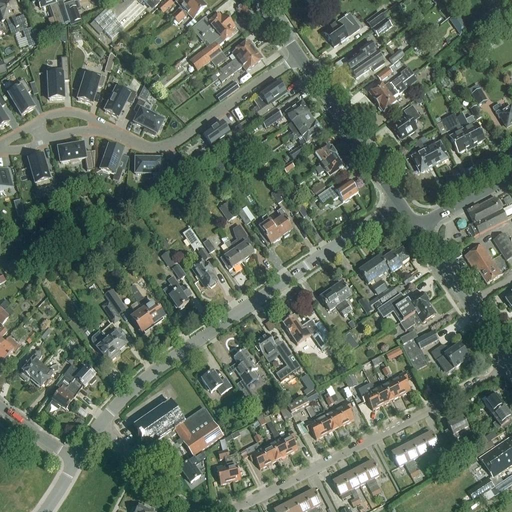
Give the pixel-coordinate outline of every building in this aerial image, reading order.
[(31,0),(33,4),(37,3),(40,10),(49,7),(56,27),(69,23),(63,4),(57,6),(55,0),(31,0)] [(93,21),(113,41),(148,8),(140,0),(134,0),(116,18),(107,8),(93,21)] [(140,0),(148,8),(152,12),(160,4),(159,3),(162,0),(140,0)] [(174,6),(169,0),(158,10),(163,16),(174,6)] [(174,21),(196,0),(179,0),(176,3),(181,8),(171,18),(174,21)] [(206,8),(198,0),(196,0),(174,21),(178,25),(188,15),(193,20),(206,8)] [(446,0),(444,0),(439,4),(443,9),(450,4),(446,0)] [(17,10),(13,1),(7,4),(5,3),(2,4),(1,6),(0,6),(0,19),(1,23),(6,21),(12,36),(26,31),(18,9),(17,10)] [(81,19),(76,7),(70,9),(69,9),(73,22),(81,19)] [(390,16),(386,11),(381,15),(379,13),(366,23),(371,30),(390,16)] [(204,44),(206,42),(229,22),(224,16),(221,19),(218,16),(203,28),(199,24),(192,30),(204,44)] [(330,30),(324,35),(334,49),(340,44),(341,46),(349,40),(348,39),(360,30),(350,16),(338,25),(337,23),(329,28),(330,30)] [(457,16),(450,22),(460,36),(468,31),(457,16)] [(390,17),(373,31),(379,38),(395,24),(390,17)] [(193,21),(186,28),(190,31),(197,24),(193,21)] [(211,62),(222,54),(217,48),(234,34),(231,31),(234,28),(229,22),(206,42),(210,47),(189,63),(197,72),(206,65),(211,62)] [(23,32),(27,45),(33,43),(34,46),(36,45),(31,30),(23,32)] [(228,65),(231,68),(232,67),(233,69),(255,52),(248,42),(232,54),(236,59),(228,65)] [(350,72),(379,53),(374,46),(372,42),(359,50),(362,53),(345,65),(350,72)] [(468,49),(467,50),(471,55),(479,49),(475,43),(468,48),(468,49)] [(400,50),(388,59),(392,64),(393,65),(405,56),(400,50)] [(246,72),(262,61),(255,52),(233,69),(232,67),(231,68),(228,65),(224,68),(220,71),(223,76),(219,79),(222,84),(243,68),(246,72)] [(374,71),(386,63),(385,62),(379,53),(350,72),(356,80),(372,69),(374,71)] [(211,62),(215,68),(226,60),(222,54),(211,62)] [(62,71),(48,72),(49,102),(64,101),(63,83),(69,83),(68,59),(61,60),(62,71)] [(415,75),(409,68),(401,74),(403,76),(385,89),(382,85),(369,95),(376,104),(415,75)] [(389,68),(378,77),(381,82),(393,73),(389,68)] [(219,79),(223,76),(220,71),(210,79),(214,83),(219,79)] [(87,73),(78,101),(92,106),(97,89),(103,90),(107,79),(87,73)] [(415,75),(376,104),(383,114),(389,109),(392,113),(400,108),(394,100),(419,81),(415,75)] [(157,77),(147,86),(150,89),(160,80),(157,77)] [(24,81),(6,92),(22,118),(34,110),(26,96),(31,93),(24,81)] [(235,83),(222,92),(226,98),(239,89),(235,83)] [(260,121),(275,110),(271,105),(286,94),(278,84),(260,97),(267,106),(256,115),(260,121)] [(184,85),(172,93),(179,105),(191,97),(184,85)] [(118,86),(105,113),(118,120),(126,104),(131,106),(137,95),(118,86)] [(144,89),(139,98),(147,102),(150,95),(144,89)] [(166,89),(161,93),(165,98),(170,94),(166,89)] [(487,102),(481,89),(471,95),(478,107),(487,102)] [(0,129),(9,124),(0,110),(0,109),(5,106),(0,98),(0,129)] [(139,102),(134,113),(139,115),(134,125),(148,132),(147,134),(154,137),(155,135),(157,136),(164,123),(142,112),(145,105),(139,102)] [(296,104),(289,108),(290,110),(285,114),(286,116),(293,125),(308,114),(309,114),(301,103),(297,106),(296,104)] [(501,119),(506,128),(511,124),(511,109),(511,108),(504,112),(499,105),(493,109),(499,119),(501,119)] [(420,118),(419,117),(417,114),(413,107),(404,113),(407,118),(404,120),(403,122),(393,129),(397,135),(396,137),(400,142),(407,137),(410,137),(417,132),(412,124),(420,118)] [(483,118),(477,107),(471,110),(476,121),(483,118)] [(276,109),(260,121),(266,130),(283,118),(276,109)] [(314,124),(308,114),(293,125),(288,128),(292,134),(287,137),(290,141),(314,124)] [(472,117),(466,121),(463,115),(456,119),(471,147),(484,140),(472,117)] [(454,130),(457,136),(450,140),(457,154),(471,147),(456,119),(455,117),(442,124),(447,133),(454,130)] [(240,126),(244,132),(250,128),(246,122),(240,126)] [(315,123),(314,124),(290,141),(292,144),(301,137),(303,140),(299,143),(302,148),(322,133),(315,123)] [(229,142),(244,132),(240,126),(229,134),(222,124),(204,137),(211,147),(226,137),(229,142)] [(250,138),(244,142),(252,152),(257,148),(250,138)] [(431,148),(428,143),(423,146),(434,168),(446,162),(448,161),(440,147),(430,152),(428,149),(431,148)] [(257,148),(252,152),(258,161),(268,153),(262,145),(257,148)] [(321,166),(335,156),(336,156),(331,149),(331,150),(327,145),(307,159),(310,164),(317,160),(321,166)] [(91,153),(84,154),(83,146),(58,150),(61,165),(85,161),(87,172),(94,171),(94,169),(91,153)] [(421,175),(434,168),(423,146),(419,148),(421,153),(423,152),(425,155),(414,160),(421,175)] [(123,153),(109,148),(106,156),(104,155),(101,163),(103,164),(101,172),(114,177),(113,181),(118,183),(123,172),(117,170),(123,153)] [(298,149),(288,156),(292,162),(302,155),(298,150),(298,149)] [(330,178),(344,168),(335,156),(321,166),(312,172),(316,177),(325,171),(330,178)] [(56,184),(53,173),(48,175),(43,157),(29,161),(37,190),(56,184)] [(220,157),(208,166),(214,174),(226,166),(220,157)] [(183,159),(178,163),(184,172),(189,169),(183,159)] [(136,161),(135,176),(161,176),(161,161),(136,161)] [(292,164),(283,170),(287,175),(295,169),(292,164)] [(0,190),(12,188),(8,169),(0,170),(0,190)] [(343,203),(346,204),(349,202),(349,199),(358,193),(351,184),(350,181),(335,191),(333,187),(318,198),(323,205),(331,199),(333,202),(339,198),(343,203)] [(315,196),(325,188),(322,183),(311,190),(315,196)] [(283,202),(277,193),(272,197),(276,203),(278,205),(283,202)] [(479,210),(477,207),(467,212),(473,225),(468,228),(473,239),(479,236),(507,221),(497,201),(479,210)] [(226,212),(231,219),(235,215),(226,202),(218,208),(223,214),(226,212)] [(309,215),(302,205),(296,208),(304,219),(309,215)] [(284,240),(289,236),(288,234),(292,232),(288,225),(289,225),(288,223),(290,222),(286,216),(281,210),(277,213),(281,219),(273,225),(272,226),(281,239),(283,238),(284,240)] [(246,226),(251,223),(242,211),(237,214),(246,226)] [(270,245),(271,247),(281,239),(272,226),(273,225),(266,217),(262,220),(265,225),(256,231),(267,247),(270,245)] [(243,263),(244,262),(246,264),(249,262),(249,259),(254,256),(248,248),(251,246),(246,239),(248,238),(240,227),(233,231),(236,238),(237,241),(231,246),(243,263)] [(25,228),(20,231),(23,237),(29,233),(25,228)] [(182,235),(194,252),(196,250),(198,253),(198,254),(203,261),(199,263),(200,265),(193,270),(197,275),(196,276),(200,282),(201,281),(207,290),(210,288),(211,289),(214,287),(215,285),(217,283),(212,276),(214,275),(205,263),(210,259),(201,246),(190,230),(182,235)] [(17,233),(11,237),(15,242),(21,238),(17,233)] [(511,240),(509,242),(504,235),(493,242),(506,263),(511,258),(511,240)] [(215,251),(208,241),(203,245),(210,255),(215,251)] [(232,271),(243,263),(231,246),(229,243),(224,245),(231,255),(225,258),(225,257),(220,260),(229,273),(232,271)] [(482,246),(464,258),(474,273),(477,271),(487,286),(502,276),(482,246)] [(409,260),(410,259),(403,249),(393,255),(393,254),(382,261),(389,271),(391,275),(402,267),(401,266),(409,260)] [(177,264),(168,252),(160,258),(169,270),(177,264)] [(370,265),(379,278),(389,271),(382,261),(380,258),(370,265)] [(47,269),(43,264),(33,272),(42,282),(50,275),(46,270),(47,269)] [(376,285),(372,288),(378,297),(387,291),(379,278),(370,265),(359,272),(360,274),(359,275),(362,279),(363,278),(368,285),(374,281),(376,285)] [(185,278),(178,268),(172,271),(180,282),(185,278)] [(402,282),(398,285),(400,288),(406,287),(415,281),(411,275),(402,281),(402,282)] [(170,287),(163,292),(166,298),(169,298),(178,311),(188,304),(185,300),(191,295),(185,287),(181,289),(173,278),(167,282),(170,287)] [(332,291),(348,314),(353,311),(345,301),(351,297),(342,285),(332,291)] [(134,286),(129,290),(137,303),(155,328),(164,321),(162,319),(163,318),(165,317),(158,307),(156,303),(154,304),(153,304),(149,307),(144,299),(143,299),(134,286)] [(378,297),(378,298),(380,301),(382,304),(397,294),(393,287),(389,290),(387,291),(378,297)] [(108,304),(112,308),(117,317),(126,311),(112,290),(103,296),(108,304)] [(345,319),(349,316),(348,314),(332,291),(320,299),(321,301),(320,302),(323,306),(324,305),(329,312),(336,307),(339,311),(345,319)] [(430,305),(422,294),(408,304),(407,303),(402,295),(394,300),(379,310),(385,319),(394,312),(401,324),(429,306),(430,305)] [(378,298),(369,304),(371,307),(372,307),(380,301),(378,298)] [(367,315),(374,310),(372,307),(371,307),(369,304),(368,304),(365,299),(359,303),(367,315)] [(6,301),(0,307),(5,311),(7,308),(10,306),(6,301)] [(145,334),(155,328),(137,303),(131,308),(136,316),(134,318),(132,319),(142,334),(143,333),(142,333),(143,332),(145,334)] [(108,304),(102,308),(114,326),(121,321),(117,317),(112,308),(108,304)] [(417,329),(436,316),(429,306),(401,324),(400,325),(405,332),(415,325),(417,329)] [(4,312),(0,308),(0,325),(1,326),(13,314),(7,308),(5,311),(4,312)] [(294,317),(289,321),(287,320),(283,322),(284,324),(283,325),(297,347),(312,337),(307,328),(303,331),(294,317)] [(271,322),(265,326),(270,333),(276,329),(271,322)] [(118,332),(112,325),(108,329),(102,334),(118,353),(127,346),(123,342),(126,340),(119,332),(118,332)] [(343,337),(336,327),(331,331),(337,341),(343,337)] [(46,328),(39,337),(44,342),(51,333),(46,328)] [(96,336),(93,339),(92,340),(92,342),(92,343),(93,344),(98,350),(98,351),(97,352),(101,356),(102,355),(108,362),(109,361),(110,363),(120,355),(118,353),(102,334),(100,332),(96,336)] [(319,349),(322,354),(333,347),(324,332),(316,338),(322,347),(319,349)] [(419,340),(418,338),(404,345),(400,347),(401,348),(411,367),(413,371),(427,363),(421,351),(440,341),(434,332),(419,340)] [(404,345),(418,338),(415,332),(401,339),(404,345)] [(30,333),(24,341),(29,345),(36,337),(30,333)] [(352,333),(343,340),(353,353),(362,346),(352,333)] [(271,341),(268,336),(254,345),(268,365),(279,357),(287,368),(276,376),(281,383),(300,369),(283,343),(281,344),(276,337),(271,341)] [(20,349),(9,339),(4,344),(0,348),(0,361),(4,364),(13,353),(15,355),(20,349)] [(439,360),(449,373),(454,370),(462,365),(468,360),(467,358),(459,346),(447,354),(442,346),(435,351),(431,354),(432,356),(436,362),(439,360)] [(79,347),(74,353),(79,357),(84,350),(79,347)] [(29,380),(31,381),(43,368),(38,363),(39,361),(41,359),(42,356),(42,354),(42,352),(36,353),(35,355),(35,357),(34,359),(30,363),(29,361),(23,368),(25,369),(22,373),(24,374),(21,377),(27,382),(29,380)] [(73,352),(66,361),(71,366),(79,357),(73,352)] [(243,382),(236,386),(253,410),(260,406),(247,387),(259,379),(254,372),(257,370),(245,352),(234,359),(240,368),(235,371),(243,382)] [(31,381),(41,390),(42,389),(41,388),(44,386),(46,387),(51,381),(50,380),(54,375),(55,374),(56,374),(58,373),(58,367),(56,367),(53,368),(51,369),(50,371),(48,372),(43,368),(31,381)] [(94,378),(96,376),(87,368),(80,375),(79,376),(78,376),(79,374),(71,368),(63,378),(64,379),(71,384),(67,390),(76,396),(82,388),(84,389),(88,384),(90,386),(92,386),(96,381),(96,379),(94,378)] [(213,372),(201,380),(206,388),(205,388),(208,392),(209,392),(211,394),(217,390),(221,396),(232,389),(225,380),(220,383),(213,372)] [(400,378),(393,381),(401,396),(410,392),(405,382),(408,380),(405,373),(399,376),(400,378)] [(358,386),(352,375),(343,379),(349,390),(358,386)] [(390,375),(386,377),(389,384),(383,387),(391,402),(401,396),(393,381),(390,375)] [(66,411),(76,396),(67,390),(71,384),(64,379),(57,388),(60,390),(52,402),(50,405),(58,411),(60,408),(66,411)] [(310,380),(305,383),(312,393),(317,390),(310,380)] [(335,396),(330,386),(325,389),(330,399),(331,398),(334,404),(338,402),(335,396)] [(381,407),(391,402),(383,387),(373,392),(381,407)] [(353,397),(348,388),(343,391),(347,400),(353,397)] [(367,401),(372,412),(381,407),(373,392),(367,395),(366,394),(360,397),(364,403),(367,401)] [(484,405),(493,418),(505,408),(496,396),(495,397),(493,393),(485,399),(488,402),(484,405)] [(287,408),(290,414),(308,405),(305,398),(287,407),(287,408)] [(333,406),(330,400),(325,402),(329,409),(333,406)] [(164,407),(134,428),(140,435),(138,437),(141,442),(143,441),(149,449),(152,446),(155,450),(177,434),(184,444),(193,458),(223,438),(204,410),(184,424),(170,403),(169,404),(169,403),(164,407)] [(343,408),(337,411),(345,426),(354,421),(349,411),(352,410),(348,403),(343,406),(343,408)] [(293,419),(290,414),(287,408),(280,412),(285,423),(293,419)] [(511,414),(510,412),(509,413),(505,408),(493,418),(497,422),(493,425),(498,431),(501,428),(503,431),(511,424),(511,420),(511,421),(511,420),(511,414)] [(315,419),(314,417),(310,411),(310,410),(306,412),(308,416),(308,415),(311,421),(315,419)] [(335,431),(345,426),(337,411),(327,416),(335,431)] [(262,414),(256,417),(259,423),(265,420),(262,414)] [(317,422),(325,437),(335,431),(327,416),(317,422)] [(456,440),(470,433),(465,423),(466,423),(464,419),(463,420),(463,418),(447,426),(449,430),(445,432),(451,445),(457,442),(456,440)] [(316,441),(325,437),(317,422),(311,425),(310,424),(304,426),(303,424),(297,427),(302,436),(311,431),(316,441)] [(288,456),(281,441),(271,423),(267,425),(276,443),(271,446),(278,461),(288,456)] [(238,433),(231,437),(233,441),(240,437),(238,433)] [(281,441),(288,456),(297,451),(292,441),(295,439),(292,433),(286,436),(287,437),(281,441)] [(485,439),(482,433),(476,437),(483,447),(491,443),(497,438),(494,433),(485,439)] [(430,455),(434,454),(433,451),(439,448),(432,434),(422,439),(429,453),(430,455)] [(419,459),(429,453),(422,439),(412,444),(419,459)] [(511,440),(511,439),(480,460),(492,479),(511,466),(511,440)] [(225,441),(220,443),(222,452),(224,461),(229,460),(228,458),(227,452),(228,452),(225,441)] [(491,443),(483,447),(486,452),(494,447),(491,443)] [(401,450),(409,464),(419,459),(412,444),(401,450)] [(260,471),(268,466),(261,451),(258,445),(246,451),(249,458),(251,463),(255,461),(260,471)] [(268,466),(278,461),(271,446),(261,451),(268,466)] [(398,469),(409,464),(401,450),(391,455),(398,469)] [(458,462),(464,459),(461,453),(455,456),(458,462)] [(203,454),(180,470),(190,485),(201,478),(193,467),(207,458),(203,454)] [(230,484),(240,481),(236,465),(238,464),(236,456),(228,458),(229,460),(224,461),(226,467),(230,484)] [(373,463),(362,468),(370,482),(380,477),(373,463)] [(226,467),(216,470),(220,487),(230,484),(226,467)] [(360,487),(370,482),(362,468),(352,473),(360,487)] [(417,470),(409,475),(412,480),(421,475),(417,470)] [(350,493),(360,487),(352,473),(343,478),(350,493)] [(332,484),(340,498),(350,493),(343,478),(332,484)] [(491,492),(495,498),(511,487),(511,478),(491,492)] [(314,492),(304,497),(311,511),(321,506),(314,492)] [(298,511),(310,511),(311,511),(304,497),(294,502),(298,511)] [(298,511),(294,502),(284,507),(286,511),(298,511)]
